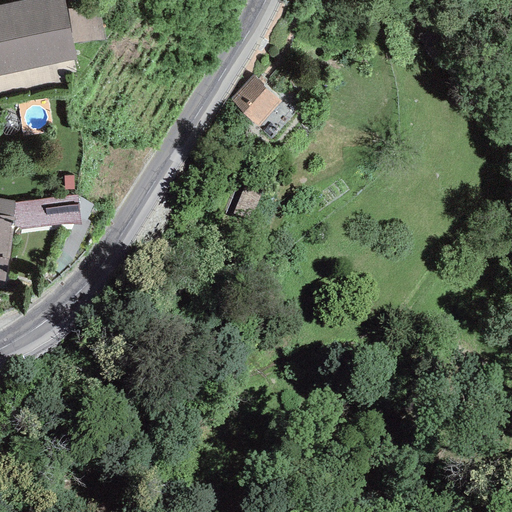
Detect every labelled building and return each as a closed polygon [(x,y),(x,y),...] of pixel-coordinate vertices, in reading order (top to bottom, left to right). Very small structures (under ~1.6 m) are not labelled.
[(64,0),(23,0),(0,5),(0,74),(76,58),(64,0)] [(254,75),(229,99),(257,126),(281,102),(254,75)] [(235,212),(249,220),(260,201),(245,193),(235,212)] [(76,195),(16,204),(13,226),(20,226),(20,229),(80,223),(76,195)] [(16,200),(0,198),(0,239),(11,241),(13,226),(16,204),(16,200)] [(0,288),(4,289),(11,241),(0,239),(0,288)]
